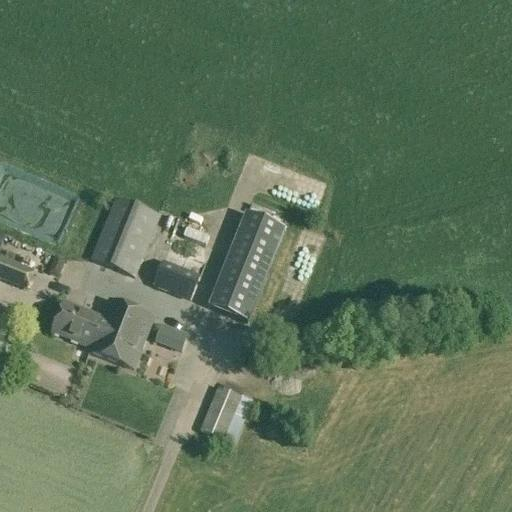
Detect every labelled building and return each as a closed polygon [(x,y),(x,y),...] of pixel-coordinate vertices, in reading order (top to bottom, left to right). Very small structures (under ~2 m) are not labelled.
[(136,281),(161,218),(116,200),(91,262),(136,281)] [(286,231),(245,214),(212,292),(208,307),(230,315),(247,322),(286,231)] [(35,273),(0,258),(0,280),(28,292),(35,273)] [(165,264),(154,288),(190,303),(200,279),(165,264)] [(110,303),(103,321),(92,349),(90,355),(134,372),(154,321),(110,303)] [(53,334),(92,349),(103,321),(64,306),(53,334)] [(0,346),(8,327),(0,323),(0,346)] [(188,336),(162,326),(155,344),(181,354),(188,336)] [(18,361),(0,354),(0,372),(12,377),(18,361)] [(242,400),(218,389),(200,433),(224,443),(242,400)] [(278,436),(297,453),(313,436),(294,419),(278,436)]
